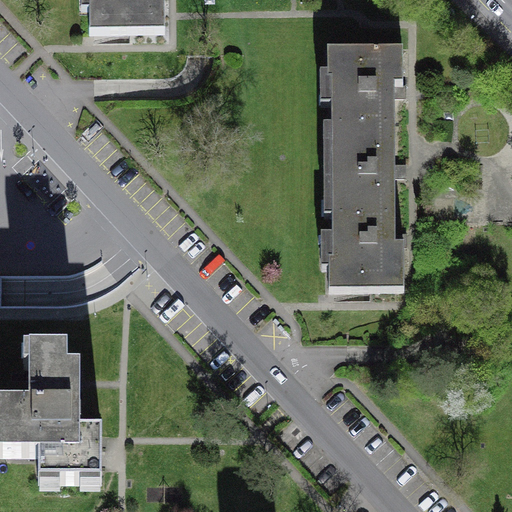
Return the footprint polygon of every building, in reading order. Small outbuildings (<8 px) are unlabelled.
[(92,0),(93,5),(89,5),(90,37),(165,36),(164,0),(92,0)] [(332,128),(395,128),(394,100),(402,100),(402,94),(402,88),(403,88),(403,53),(328,53),(328,83),(331,83),(332,128)] [(395,219),(395,180),(402,180),(402,173),(402,166),(395,166),(395,128),(332,128),(332,219),(395,219)] [(395,219),(332,219),(332,262),(329,262),(329,294),(404,294),(404,248),(403,248),(403,241),(403,235),(395,235),(395,219)] [(70,374),(70,351),(26,351),(26,372),(30,372),(30,409),(0,408),(0,461),(41,462),(41,490),(105,491),(105,441),(84,441),(84,374),(70,374)]
